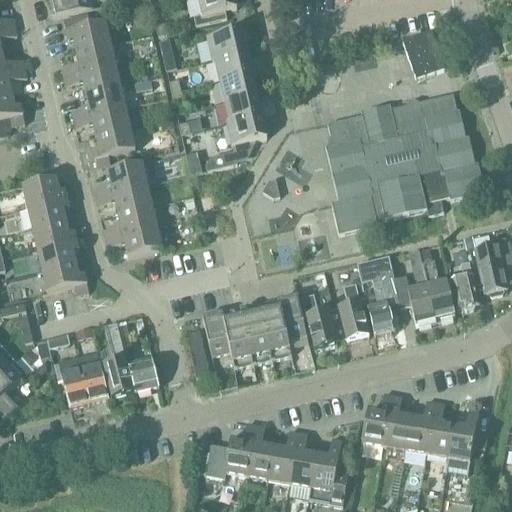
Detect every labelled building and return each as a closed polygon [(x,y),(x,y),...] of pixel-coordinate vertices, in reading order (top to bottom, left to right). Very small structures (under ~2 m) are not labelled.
[(88,0),(66,0),(49,4),(54,22),(92,14),(88,0)] [(233,0),(196,0),(201,19),(194,21),(196,30),(227,23),(225,15),(236,13),(233,0)] [(74,46),(76,58),(110,50),(105,28),(90,31),(87,20),(63,25),(68,47),(74,46)] [(0,35),(15,32),(13,23),(0,26),(0,35)] [(155,29),(158,41),(168,38),(165,27),(155,29)] [(0,35),(0,57),(2,57),(0,48),(0,45),(17,41),(15,32),(0,35)] [(402,45),(416,84),(445,74),(431,35),(402,45)] [(212,67),(215,66),(248,59),(242,36),(207,44),(212,67)] [(159,46),(162,58),(172,55),(169,44),(159,46)] [(61,74),(64,83),(115,71),(110,50),(76,58),(79,70),(61,74)] [(0,57),(0,79),(25,74),(22,65),(5,69),(2,57),(0,57)] [(215,66),(219,86),(252,79),(248,59),(215,66)] [(83,88),(86,100),(120,92),(115,71),(64,83),(66,92),(83,88)] [(0,79),(0,102),(12,99),(9,87),(27,83),(25,74),(0,79)] [(219,86),(224,107),(257,99),(252,79),(219,86)] [(169,86),(171,97),(181,95),(178,84),(169,86)] [(71,116),(73,125),(125,113),(120,92),(86,100),(89,112),(71,116)] [(181,95),(171,97),(174,108),(184,106),(181,95)] [(12,99),(0,102),(0,125),(10,123),(12,132),(24,129),(20,110),(15,111),(12,99)] [(224,107),(229,127),(261,119),(257,99),(224,107)] [(425,208),(449,203),(450,205),(484,197),(478,168),(475,169),(468,142),(465,142),(459,115),(457,116),(453,99),(391,114),(390,110),(361,117),(362,121),(327,129),(330,143),(331,143),(332,151),(325,152),(338,207),(331,208),(339,240),(377,231),(376,227),(384,225),(385,225),(427,215),(425,208)] [(93,130),(96,142),(130,134),(125,113),(73,125),(75,134),(93,130)] [(261,119),(229,127),(226,127),(232,150),(267,142),(261,119)] [(178,128),(181,140),(191,137),(188,126),(178,128)] [(130,134),(96,142),(99,154),(93,155),(97,174),(110,171),(108,162),(135,156),(130,134)] [(205,169),(206,175),(237,169),(234,156),(211,161),(205,169)] [(93,193),(95,202),(147,190),(142,169),(108,176),(111,189),(93,193)] [(22,191),(27,213),(67,204),(65,195),(59,196),(56,183),(22,191)] [(262,197),(273,203),(280,202),(276,184),(269,186),(262,197)] [(115,207),(118,219),(152,211),(147,190),(95,202),(97,211),(115,207)] [(27,213),(32,234),(66,226),(63,214),(69,213),(67,204),(27,213)] [(103,235),(105,245),(157,233),(152,211),(118,219),(121,231),(103,235)] [(32,234),(37,255),(77,246),(74,237),(69,238),(66,226),(32,234)] [(157,233),(105,245),(107,253),(125,249),(128,262),(162,254),(157,233)] [(492,251),(474,255),(484,299),(489,298),(490,300),(491,301),(502,299),(503,297),(503,295),(507,294),(505,285),(511,283),(511,262),(508,247),(506,247),(505,245),(503,244),(493,246),(491,248),(492,251)] [(37,255),(42,276),(76,268),(73,256),(79,255),(77,246),(37,255)] [(429,253),(419,255),(436,325),(454,321),(446,286),(438,288),(433,269),(429,253)] [(418,293),(408,296),(411,312),(415,330),(436,325),(419,255),(410,258),(418,293)] [(456,270),(460,269),(463,282),(450,285),(456,316),(464,315),(466,316),(474,315),(475,311),(478,311),(469,267),(466,256),(454,258),(456,270)] [(389,263),(358,269),(362,288),(372,286),(378,310),(367,313),(374,341),(392,336),(394,336),(390,317),(400,314),(394,286),(389,263)] [(76,268),(42,276),(47,298),(74,292),(76,301),(89,298),(84,279),(79,280),(76,268)] [(405,283),(394,286),(400,314),(411,312),(408,296),(405,283)] [(338,313),(333,314),(341,345),(346,344),(347,347),(369,342),(355,289),(343,292),(348,310),(338,313)] [(341,345),(333,314),(328,316),(328,315),(318,318),(313,299),(301,303),(315,356),(337,350),(336,346),(341,345)] [(297,301),(278,305),(287,344),(306,339),(297,301)] [(267,317),(261,319),(272,365),(291,361),(287,344),(278,305),(265,309),(267,317)] [(0,313),(0,316),(1,322),(26,316),(24,308),(0,313)] [(221,318),(230,357),(234,374),(253,370),(242,323),(237,324),(235,315),(221,318)] [(211,361),(230,357),(221,318),(202,323),(211,361)] [(261,319),(242,323),(253,370),(272,365),(261,319)] [(19,324),(25,349),(33,347),(27,322),(19,324)] [(104,331),(108,348),(113,366),(103,369),(112,404),(134,398),(120,345),(116,328),(104,331)] [(136,367),(127,328),(118,330),(135,398),(159,392),(152,363),(136,367)] [(186,338),(196,383),(209,380),(199,335),(186,338)] [(54,361),(76,358),(73,336),(51,340),(54,361)] [(0,353),(0,379),(14,367),(1,352),(0,353)] [(97,358),(77,363),(89,409),(108,404),(100,370),(97,358)] [(89,409),(77,363),(58,368),(61,379),(69,414),(89,409)] [(0,405),(14,393),(27,381),(14,367),(0,379),(0,405)] [(14,393),(0,405),(0,431),(27,407),(14,393)] [(361,449),(383,453),(392,400),(384,399),(381,417),(368,414),(361,449)] [(383,453),(405,456),(411,422),(399,420),(402,402),(392,400),(383,453)] [(405,456),(426,460),(436,408),(426,406),(423,424),(411,422),(405,456)] [(426,460),(448,464),(454,429),(441,427),(445,409),(436,408),(426,460)] [(448,464),(445,477),(467,480),(470,468),(472,453),(484,455),(487,439),(475,437),(479,415),(469,414),(466,432),(454,429),(448,464)] [(226,479),(246,482),(255,430),(247,429),(244,446),(231,444),(229,453),(210,450),(209,459),(197,457),(193,479),(225,485),(226,479)] [(246,482),(268,486),(274,452),(262,450),(265,432),(255,430),(246,482)] [(268,486),(289,490),(299,438),(289,436),(286,454),(274,452),(268,486)] [(289,490),(311,494),(317,459),(304,457),(308,439),(299,438),(289,490)] [(317,459),(311,494),(309,506),(342,511),(348,478),(336,476),(342,445),(332,443),(329,461),(317,459)]
